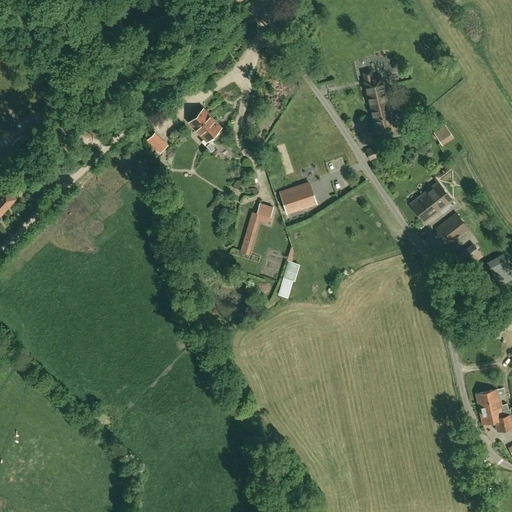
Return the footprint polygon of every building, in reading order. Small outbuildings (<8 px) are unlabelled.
[(391,123),(380,76),(365,80),(377,133),(396,128),(394,122),(391,123)] [(210,144),(223,132),(219,127),(220,126),(203,108),(189,121),(205,138),(201,141),(207,148),(211,153),(215,149),(210,144)] [(433,131),(442,145),(453,138),(444,124),(433,131)] [(19,157),(23,153),(42,136),(36,128),(12,150),(19,157)] [(154,150),(158,154),(168,144),(164,140),(154,150)] [(378,146),(366,151),(370,160),(382,155),(378,146)] [(10,148),(0,156),(0,176),(20,160),(10,148)] [(309,182),(280,192),(287,213),(316,203),(309,182)] [(451,201),(437,183),(410,204),(424,222),(451,201)] [(0,216),(16,198),(5,189),(0,194),(0,216)] [(262,213),(254,211),(244,251),(254,254),(263,220),(274,223),(279,205),(265,201),(262,213)] [(456,213),(436,228),(449,244),(469,229),(456,213)] [(456,258),(464,267),(473,260),(466,250),(456,258)] [(294,281),(299,264),(288,261),(279,295),(288,298),(292,283),(287,282),(288,279),(294,281)] [(489,268),(500,286),(511,278),(511,269),(510,265),(501,270),(498,263),(489,268)] [(483,312),(481,322),(480,329),(489,330),(489,337),(500,338),(500,331),(505,332),(506,313),(492,312),(483,312)] [(507,404),(500,405),(497,389),(476,393),(478,406),(485,405),(484,402),(487,402),(489,409),(494,408),(495,412),(501,411),(501,410),(508,409),(507,404)] [(478,406),(482,423),(483,423),(484,427),(489,426),(488,422),(495,420),(497,431),(511,427),(511,412),(511,413),(510,409),(508,409),(501,410),(501,411),(495,412),(494,408),(489,409),(487,402),(484,402),(485,405),(478,406)]
